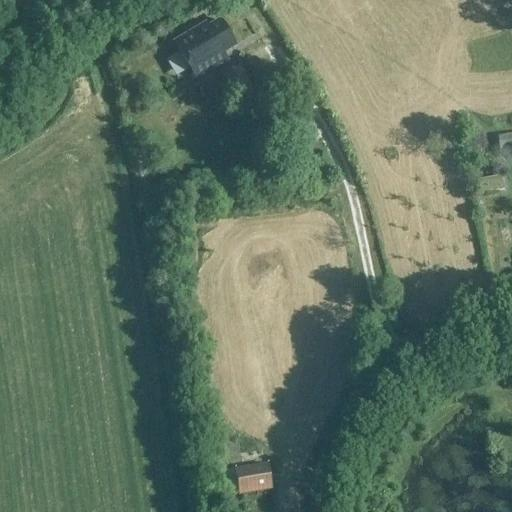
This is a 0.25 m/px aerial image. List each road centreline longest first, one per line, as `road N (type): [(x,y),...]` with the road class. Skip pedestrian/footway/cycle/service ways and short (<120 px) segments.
road 1 (track): [(405,370),(378,313),(339,165),(237,0)]
road 2 (unclassified): [(325,511),(351,431),(392,380),(441,349),(511,326)]
